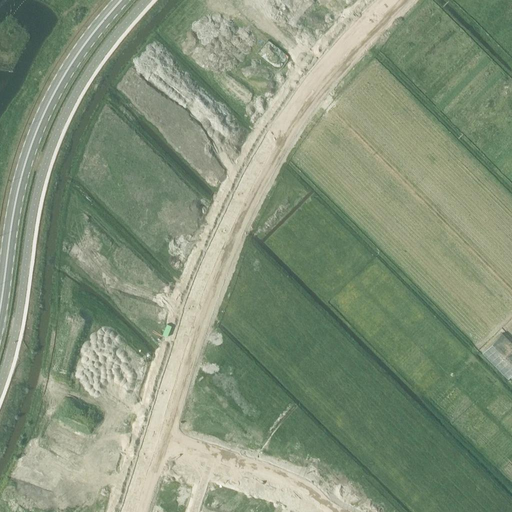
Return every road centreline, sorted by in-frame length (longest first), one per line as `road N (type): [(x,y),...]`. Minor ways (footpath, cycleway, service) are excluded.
road 1 (residential): [(152,452),(214,253),(266,144),(306,85),(387,0)]
road 2 (secondary): [(121,0),(63,76),(29,149),(0,303)]
road 3 (residential): [(152,452),(297,489),(328,511)]
